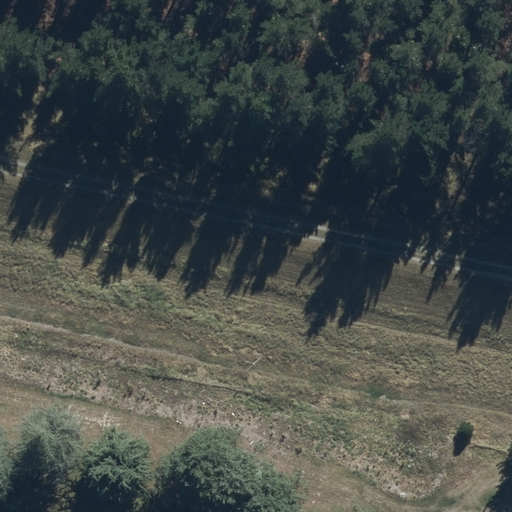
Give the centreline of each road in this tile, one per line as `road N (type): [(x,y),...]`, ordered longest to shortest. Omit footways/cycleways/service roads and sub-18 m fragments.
road 1 (track): [(0,164),(511,276)]
road 2 (track): [(0,310),(360,389),(511,400)]
